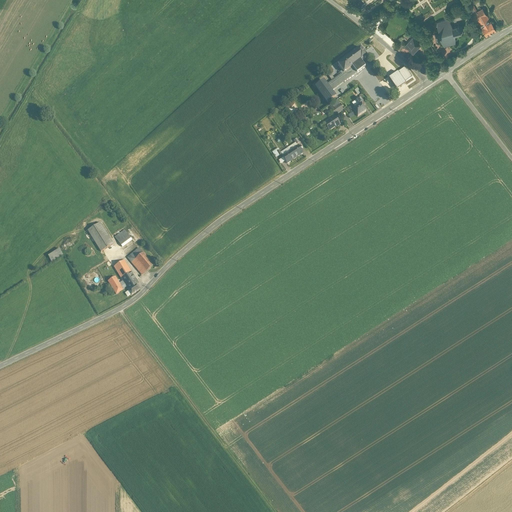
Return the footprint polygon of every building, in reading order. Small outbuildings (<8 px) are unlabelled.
[(472,15),(477,11),(473,4),(467,7),(472,15)] [(472,15),(470,16),(474,23),(477,21),(487,15),(482,8),(477,11),(472,15)] [(451,24),(448,19),(437,22),(437,24),(435,24),(435,27),(437,26),(437,28),(438,32),(435,33),(436,38),(440,37),(441,41),(444,46),(455,43),(455,37),(454,36),(455,36),(454,35),(457,34),(457,35),(458,35),(457,34),(460,33),(460,34),(461,34),(460,33),(462,30),(463,30),(462,29),(461,27),(462,26),(462,25),(461,26),(458,25),(458,24),(457,24),(456,20),(462,19),(461,14),(461,13),(460,13),(460,12),(451,14),(453,21),(454,24),(454,26),(452,26),(451,25),(451,24)] [(491,23),(487,15),(477,21),(481,28),(486,36),(496,30),(491,23)] [(420,44),(412,37),(406,44),(404,46),(413,53),(420,44)] [(402,40),(394,49),(398,53),(404,46),(406,44),(402,40)] [(343,73),(348,79),(365,67),(361,61),(367,57),(360,48),(354,52),(354,53),(338,65),(343,73)] [(398,73),(404,83),(412,77),(406,67),(398,73)] [(343,73),(327,85),(324,81),(315,87),(327,103),(336,97),(332,92),(348,79),(343,73)] [(398,73),(389,78),(397,90),(405,84),(404,83),(398,73)] [(363,103),(360,98),(354,103),(357,107),(353,110),(358,117),(367,111),(361,104),(363,103)] [(340,105),(334,108),(338,113),(343,110),(340,105)] [(334,117),(324,124),(326,128),(327,128),(330,131),(336,127),(336,128),(340,125),(334,117)] [(298,147),(290,152),(295,158),(298,156),(303,153),(298,147)] [(290,152),(283,157),(287,164),(292,161),(291,160),(295,158),(290,152)] [(100,223),(88,231),(101,252),(113,244),(100,223)] [(125,231),(115,238),(118,241),(128,234),(125,231)] [(128,234),(118,241),(122,247),(132,240),(128,234)] [(139,248),(127,258),(142,275),(154,266),(139,248)] [(59,249),(48,256),(51,263),(63,255),(59,249)] [(136,280),(124,261),(114,267),(124,282),(127,286),(135,281),(136,280)] [(119,284),(115,277),(108,281),(116,294),(123,290),(119,284)] [(135,281),(127,286),(127,287),(129,290),(128,290),(131,295),(140,290),(135,281)]
